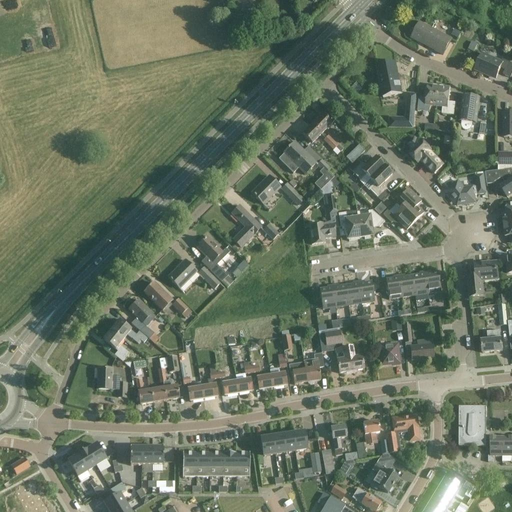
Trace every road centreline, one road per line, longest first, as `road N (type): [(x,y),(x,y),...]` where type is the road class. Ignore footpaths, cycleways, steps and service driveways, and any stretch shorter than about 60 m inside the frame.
road 1 (residential): [(54,422),(92,326),(325,87)]
road 2 (primary): [(71,291),(355,7)]
road 3 (tertiary): [(54,422),(212,424),(434,384)]
road 4 (residential): [(457,246),(455,222),(325,87)]
road 5 (residential): [(511,97),(379,36)]
road 6 (residential): [(315,269),(457,246)]
road 7 (residential): [(403,511),(435,453),(434,384)]
road 8 (residential): [(463,381),(457,246)]
